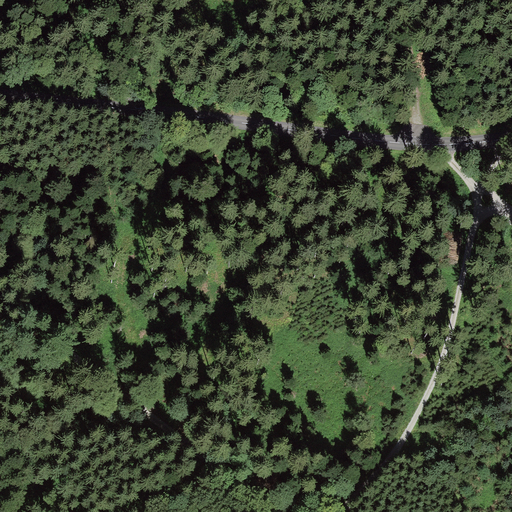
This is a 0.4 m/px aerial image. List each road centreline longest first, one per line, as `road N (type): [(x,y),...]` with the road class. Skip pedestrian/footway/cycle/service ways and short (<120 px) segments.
road 1 (tertiary): [(511,139),(397,144),(0,93)]
road 2 (track): [(341,511),(421,403),(442,353),(493,142)]
road 3 (track): [(280,511),(87,367),(0,277)]
road 4 (track): [(414,145),(405,0)]
